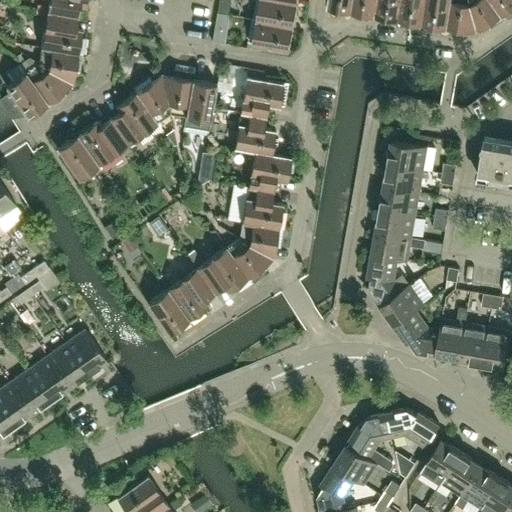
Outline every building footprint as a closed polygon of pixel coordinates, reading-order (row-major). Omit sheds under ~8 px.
[(48,0),(48,6),(47,11),(78,16),(80,5),(86,6),(86,0),(48,0)] [(228,11),(229,0),(218,0),(217,9),(228,11)] [(294,25),(298,1),(289,0),(255,0),(253,18),(294,25)] [(351,14),(353,0),(328,0),(328,6),(333,7),(332,11),(351,14)] [(375,14),(377,0),(353,0),(351,14),(370,17),(371,13),(375,14)] [(398,22),(402,0),(377,0),(375,14),(380,15),(379,19),(398,22)] [(423,22),(426,0),(402,0),(398,22),(417,26),(418,21),(423,22)] [(446,31),(450,0),(426,0),(423,22),(427,23),(427,27),(446,31)] [(477,32),(470,0),(450,0),(446,31),(465,34),(465,30),(477,32)] [(506,17),(493,0),(470,0),(477,32),(487,25),(490,28),(506,17)] [(511,0),(493,0),(506,17),(511,12),(511,0)] [(81,37),(82,28),(76,27),(78,16),(47,11),(46,15),(41,46),(82,53),(85,38),(81,37)] [(290,49),(294,25),(253,18),(248,42),(290,49)] [(227,31),(214,29),(212,41),(225,43),(227,31)] [(79,72),(82,53),(41,46),(38,62),(73,84),(75,72),(79,72)] [(63,91),(73,84),(38,62),(25,71),(49,105),(65,94),(63,91)] [(49,105),(25,71),(19,63),(6,72),(11,81),(5,85),(27,116),(31,113),(34,116),(49,105)] [(248,67),(246,75),(262,78),(263,70),(248,67)] [(186,115),(192,78),(193,79),(194,74),(174,71),(173,75),(161,73),(170,113),(185,115),(186,115)] [(170,113),(161,73),(151,80),(149,76),(132,88),(135,92),(136,91),(157,122),(158,122),(170,113)] [(284,105),(288,82),(262,78),(246,75),(240,111),(265,115),(267,104),(279,106),(279,105),(284,105)] [(193,79),(192,78),(186,115),(185,115),(183,130),(207,134),(216,83),(193,79)] [(157,122),(136,91),(135,92),(116,105),(119,111),(110,117),(128,143),(137,136),(140,140),(160,125),(158,122),(157,122)] [(274,137),(275,129),(263,127),(265,115),(240,111),(234,147),(253,151),(254,150),(275,154),(275,153),(278,138),(274,137)] [(118,149),(128,143),(110,117),(101,124),(97,119),(77,133),(101,167),(121,153),(118,149)] [(101,167),(77,133),(57,147),(81,181),(101,167)] [(511,141),(484,136),(477,180),(511,185),(511,141)] [(423,169),(427,145),(392,139),(388,163),(423,169)] [(292,173),(295,156),(275,153),(275,154),(254,150),(253,151),(247,185),(273,190),(275,178),(287,180),(288,172),(292,173)] [(444,162),(443,172),(455,174),(457,164),(444,162)] [(420,191),(423,169),(388,163),(384,185),(420,191)] [(200,167),(198,178),(202,183),(209,179),(212,179),(214,169),(200,167)] [(454,184),(455,174),(443,172),(441,182),(454,184)] [(0,215),(16,204),(0,180),(0,215)] [(241,221),(283,228),(285,212),(281,212),(283,203),(271,201),(273,190),(247,185),(242,216),(241,221)] [(416,214),(420,191),(384,185),(380,208),(416,214)] [(240,225),(239,205),(226,205),(227,225),(240,225)] [(436,207),(435,217),(448,219),(449,209),(436,207)] [(412,236),(416,214),(380,208),(376,230),(412,236)] [(158,214),(148,221),(158,235),(168,228),(158,214)] [(118,217),(104,226),(112,239),(126,230),(118,217)] [(446,229),(448,219),(435,217),(433,227),(446,229)] [(279,247),(283,228),(241,221),(239,236),(273,258),(275,246),(279,247)] [(408,260),(410,245),(424,247),(426,239),(412,236),(376,230),(372,253),(398,257),(398,258),(408,260)] [(130,234),(121,240),(129,252),(138,245),(130,234)] [(263,265),(273,258),(239,236),(226,245),(250,280),(266,269),(263,265)] [(424,247),(424,249),(432,250),(434,240),(426,239),(424,247)] [(235,285),(237,289),(250,280),(226,245),(202,262),(196,266),(207,281),(214,292),(224,285),(227,290),(235,285)] [(193,249),(187,253),(196,266),(202,262),(193,249)] [(394,279),(398,258),(398,257),(372,253),(368,276),(371,277),(369,288),(381,304),(401,290),(401,289),(394,279)] [(44,259),(32,268),(37,275),(48,266),(44,259)] [(205,298),(214,292),(207,281),(196,266),(167,287),(191,321),(204,312),(201,309),(209,304),(205,298)] [(457,281),(460,268),(450,266),(447,279),(457,281)] [(25,283),(37,275),(32,268),(20,276),(25,283)] [(39,279),(27,287),(32,294),(44,286),(39,279)] [(424,303),(410,283),(401,289),(401,290),(381,304),(394,323),(416,308),(416,309),(424,303)] [(6,286),(0,290),(0,300),(11,293),(6,286)] [(20,302),(32,294),(27,287),(16,295),(20,302)] [(191,321),(167,287),(147,301),(169,332),(173,329),(175,332),(191,321)] [(482,305),(492,307),(494,294),(484,293),(482,305)] [(504,296),(494,294),(492,307),(502,309),(504,296)] [(460,358),(466,322),(469,308),(460,306),(457,320),(442,318),(440,329),(441,329),(437,354),(460,358)] [(441,329),(440,329),(429,327),(416,309),(416,308),(394,323),(408,343),(411,341),(417,350),(437,354),(441,329)] [(1,321),(0,325),(0,334),(7,336),(9,322),(1,321)] [(489,326),(466,322),(460,358),(482,361),(489,326)] [(506,366),(511,330),(511,329),(489,326),(482,361),(506,366)] [(107,359),(85,327),(65,341),(88,373),(107,359)] [(88,373),(65,341),(47,354),(69,386),(88,373)] [(69,386),(47,354),(28,367),(50,399),(69,386)] [(50,399),(28,367),(9,380),(32,412),(50,399)] [(32,412),(9,380),(0,386),(0,406),(13,426),(32,412)] [(0,434),(13,426),(0,406),(0,434)] [(426,446),(440,424),(419,410),(417,413),(408,407),(388,411),(393,436),(406,433),(426,446)] [(392,460),(374,448),(380,439),(393,436),(388,411),(368,416),(362,425),(359,423),(346,444),(368,458),(369,457),(377,462),(390,470),(394,464),(392,460)] [(442,481),(461,451),(441,438),(422,468),(442,481)] [(364,483),(377,462),(369,457),(368,458),(346,444),(334,463),(356,477),(355,478),(364,483)] [(461,494),(481,463),(461,451),(442,481),(452,488),(443,501),(446,503),(441,511),(448,511),(457,498),(460,493),(461,494)] [(408,457),(400,469),(401,472),(407,475),(415,461),(408,457)] [(344,496),(355,478),(356,477),(334,463),(321,483),(324,485),(318,494),(321,511),(332,511),(346,509),(346,508),(344,496)] [(480,506),(500,475),(481,463),(461,494),(460,493),(457,498),(463,503),(467,497),(480,506)] [(157,511),(168,504),(147,474),(113,499),(122,511),(126,509),(127,511),(157,511)] [(503,511),(511,498),(511,483),(500,475),(480,506),(489,511),(503,511)] [(394,496),(401,485),(392,479),(385,490),(394,496)] [(201,496),(190,504),(195,511),(201,511),(209,507),(213,504),(205,493),(201,496)] [(511,511),(511,498),(503,511),(511,511)] [(409,511),(421,511),(425,507),(417,502),(409,511)]
